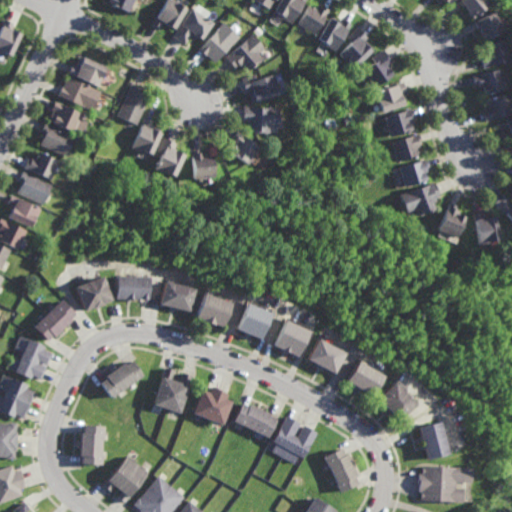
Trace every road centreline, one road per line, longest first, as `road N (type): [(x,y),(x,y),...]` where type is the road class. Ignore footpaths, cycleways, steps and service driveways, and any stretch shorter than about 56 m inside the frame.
road 1 (residential): [(88,511),(54,475),(48,438),(86,355),(110,337),(135,332),(243,365),(347,416),(385,464),(377,511)]
road 2 (residential): [(202,106),(156,61),(32,0)]
road 3 (residential): [(472,164),(442,112),(426,51),(366,0)]
road 4 (residential): [(0,151),(69,0)]
